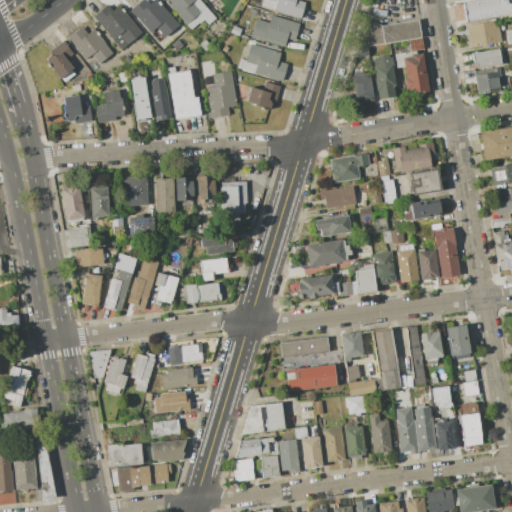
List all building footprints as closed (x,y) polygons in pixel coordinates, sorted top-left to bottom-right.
[(131,10),(142,0),(146,0),(150,4),(154,0),(157,0),(178,24),(164,36),(156,27),(149,32),(131,10)] [(201,0),(217,18),(208,25),(203,20),(191,31),(171,7),(169,9),(160,0),(201,0)] [(296,0),(304,2),(299,18),(260,6),(261,0),(296,0)] [(462,2),(474,0),(511,0),(511,14),(489,18),(490,20),(483,21),(483,19),(465,22),(462,2)] [(93,16),(107,4),(112,10),(119,4),(143,32),(121,50),(93,16)] [(270,15),(299,24),(294,40),(286,38),(283,47),(250,37),(256,19),(268,22),(270,15)] [(380,26),(417,19),(420,36),(383,42),(380,26)] [(380,26),(383,42),(358,47),(366,20),(380,26)] [(465,26),(497,21),(500,42),(469,47),(465,26)] [(232,25),(241,28),(238,36),(229,33),(232,25)] [(67,37),(80,27),(86,34),(93,29),(111,53),(98,63),(91,55),(84,60),(67,37)] [(176,37),(185,29),(197,44),(188,51),(183,45),(176,51),(170,44),(177,38),(176,37)] [(408,40),(421,38),(423,49),(410,50),(408,40)] [(199,44),(205,39),(210,46),(204,51),(199,44)] [(48,51),(62,41),(73,55),(66,60),(72,69),(71,70),(74,75),(64,82),(60,77),(59,79),(44,59),(51,54),(48,51)] [(250,43),(280,52),(277,61),(286,64),(281,81),(236,67),(239,58),(245,60),(250,43)] [(471,53),(499,49),(502,64),(476,68),(476,64),(473,64),(471,53)] [(422,52),(428,91),(408,94),(407,89),(404,90),(403,78),(406,78),(404,67),(396,68),(393,53),(415,50),(415,53),(422,52)] [(372,68),(374,68),(372,56),(390,53),(390,57),(392,57),(393,64),(391,65),(395,85),(392,86),(394,96),(377,98),(372,68)] [(124,59),(128,56),(132,61),(128,64),(124,59)] [(473,71),(499,67),(501,82),(497,82),(499,91),(476,95),(473,71)] [(167,74),(188,70),(193,98),(196,97),(199,115),(174,119),(167,74)] [(118,72),(125,71),(126,81),(119,82),(118,72)] [(202,77),(212,75),(211,74),(230,71),(235,106),(228,107),(229,114),(210,117),(209,112),(207,112),(202,77)] [(352,73),(362,71),(363,77),(370,76),(374,100),(372,101),(372,102),(366,103),(367,104),(360,105),(360,103),(357,103),(352,73)] [(149,117),(142,76),(127,79),(134,120),(149,117)] [(168,118),(162,77),(147,79),(154,120),(168,118)] [(264,82),(279,86),(275,102),(271,101),(268,110),(264,109),(263,110),(260,109),(260,108),(252,105),(253,103),(246,101),(250,87),(261,90),(264,82)] [(70,86),(79,84),(80,90),(71,92),(70,86)] [(101,92),(119,89),(123,115),(115,116),(115,120),(97,123),(95,106),(103,105),(101,92)] [(62,97),(78,94),(80,106),(88,105),(91,121),(74,123),(74,120),(64,122),(62,105),(64,105),(62,97)] [(242,124),(263,124),(268,110),(271,101),(275,102),(277,103),(279,98),(293,102),(284,129),(282,130),(242,132),(242,124)] [(477,132),(511,126),(511,155),(482,160),(477,132)] [(391,149),(395,170),(429,165),(426,143),(391,149)] [(329,159),(333,182),(358,177),(356,167),(370,164),(367,153),(329,159)] [(375,161),(387,159),(390,175),(387,175),(379,176),(378,177),(375,161)] [(511,182),(492,185),(489,167),(511,163),(511,182)] [(408,172),(410,181),(415,180),(417,185),(411,186),(412,194),(440,190),(437,168),(408,172)] [(120,177),(147,175),(149,205),(122,207),(120,177)] [(387,175),(388,180),(391,179),(395,203),(383,204),(379,176),(387,175)] [(175,183),(179,182),(179,177),(194,176),(195,200),(183,201),(183,199),(175,199),(175,183)] [(196,176),(214,176),(215,200),(197,201),(196,176)] [(154,179),(173,178),(174,212),(155,213),(154,179)] [(219,178),(233,178),(233,182),(245,181),(246,202),(244,202),(244,213),(238,213),(238,220),(226,221),(225,209),(219,209),(218,187),(219,186),(219,178)] [(319,190),(319,199),(322,199),(325,209),(355,203),(352,184),(319,190)] [(60,189),(78,186),(83,217),(82,217),(82,220),(67,223),(67,220),(65,220),(60,189)] [(492,192),(503,190),(503,188),(511,186),(511,213),(495,216),(492,192)] [(88,187),(107,187),(108,216),(97,217),(97,220),(91,220),(90,217),(89,217),(88,187)] [(372,195),(379,194),(381,203),(373,204),(372,195)] [(409,203),(410,211),(403,213),(404,220),(441,214),(438,198),(409,203)] [(357,208),(369,206),(372,222),(359,224),(357,208)] [(110,214),(121,213),(123,234),(112,235),(110,214)] [(128,218),(134,217),(134,215),(142,214),(142,217),(153,217),(153,234),(129,235),(128,218)] [(313,220),(314,230),(318,229),(319,236),(349,232),(346,215),(313,220)] [(372,219),(384,217),(385,225),(386,230),(381,231),(374,232),(372,219)] [(490,220),(509,217),(510,225),(491,228),(490,220)] [(441,276),(459,273),(451,227),(445,228),(445,227),(441,227),(440,222),(429,224),(430,231),(432,231),(441,276)] [(385,225),(400,223),(403,242),(388,244),(388,242),(386,230),(385,225)] [(67,228),(79,227),(79,225),(90,224),(92,245),(69,248),(67,228)] [(492,232),(504,230),(506,241),(511,240),(511,265),(510,266),(510,268),(498,270),(497,265),(496,265),(493,245),(494,245),(492,232)] [(199,237),(223,235),(224,239),(232,239),(232,242),(235,242),(236,248),(232,248),(233,252),(205,254),(204,247),(200,247),(199,237)] [(304,245),(307,266),(346,260),(345,255),(354,254),(352,237),(346,238),(346,241),(343,241),(343,240),(341,240),(341,239),(304,245)] [(394,251),(399,282),(418,280),(412,244),(397,246),(398,251),(394,251)] [(74,249),(101,246),(103,264),(75,267),(74,249)] [(416,251),(420,279),(438,277),(434,249),(416,251)] [(376,284),(394,281),(389,251),(371,254),(376,284)] [(117,253),(136,258),(120,313),(102,308),(110,277),(114,278),(117,269),(113,268),(117,253)] [(143,258),(158,262),(144,312),(132,308),(133,305),(130,304),(126,303),(133,277),(137,278),(143,258)] [(199,260),(225,258),(225,260),(227,260),(228,267),(225,267),(226,272),(213,274),(213,280),(201,281),(199,260)] [(353,271),(356,293),(374,291),(371,264),(362,265),(363,269),(353,271)] [(157,272),(178,278),(170,304),(155,299),(159,285),(154,284),(157,272)] [(84,277),(87,277),(87,274),(99,275),(99,279),(101,279),(97,306),(81,303),(84,277)] [(330,276),(333,294),(298,299),(295,279),(330,276)] [(350,282),(337,283),(339,296),(352,294),(350,282)] [(184,285),(194,284),(194,285),(217,283),(218,293),(220,293),(220,300),(186,303),(184,285)] [(0,309),(9,309),(10,328),(0,328),(0,309)] [(445,326),(448,359),(467,357),(465,325),(445,326)] [(404,327),(416,326),(425,384),(413,386),(404,327)] [(371,332),(390,329),(399,388),(349,396),(347,382),(359,381),(378,378),(371,332)] [(340,335),(353,333),(353,331),(359,330),(363,356),(343,359),(340,335)] [(419,334),(438,331),(443,359),(426,362),(425,358),(422,359),(419,334)] [(327,352),(281,357),(279,341),(325,335),(327,352)] [(200,343),(202,360),(180,362),(180,364),(169,365),(167,347),(200,343)] [(89,352),(109,349),(101,377),(94,378),(89,352)] [(306,365),(341,362),(340,351),(305,355),(306,365)] [(136,354),(144,356),(145,352),(154,355),(153,358),(154,359),(144,393),(134,390),(135,384),(132,383),(134,378),(129,377),(136,354)] [(103,382),(110,357),(118,359),(118,357),(125,359),(121,374),(126,376),(122,388),(119,387),(117,396),(103,392),(106,383),(103,382)] [(283,370),(333,364),(336,386),(286,392),(283,370)] [(452,367),(473,364),(476,380),(461,382),(454,383),(452,367)] [(347,382),(344,367),(357,365),(359,381),(347,382)] [(12,366),(30,371),(27,382),(25,382),(24,387),(27,388),(24,399),(21,398),(18,408),(10,406),(11,400),(10,400),(9,402),(2,400),(4,391),(5,391),(12,366)] [(165,369),(190,367),(191,374),(195,374),(196,385),(161,388),(160,374),(166,373),(165,369)] [(476,380),(478,394),(463,396),(461,382),(476,380)] [(431,387),(447,385),(450,407),(441,408),(441,406),(436,407),(435,402),(433,402),(431,387)] [(158,393),(183,391),(184,399),(187,398),(189,410),(154,413),(153,398),(158,397),(158,393)] [(343,398),(361,395),(363,405),(364,405),(364,412),(359,413),(359,415),(355,416),(354,414),(348,414),(347,407),(345,408),(343,398)] [(313,401),(320,400),(321,413),(314,414),(313,401)] [(280,402),(284,429),(241,434),(249,406),(280,402)] [(481,443),(472,445),(473,449),(463,450),(457,405),(475,403),(481,443)] [(2,414),(22,412),(22,410),(35,408),(38,430),(4,434),(4,430),(1,430),(0,421),(3,421),(2,414)] [(395,422),(405,421),(403,409),(410,408),(412,420),(413,420),(417,453),(409,454),(409,452),(398,453),(395,422)] [(367,414),(378,413),(379,421),(387,420),(391,454),(381,455),(381,453),(371,454),(367,414)] [(126,420),(142,418),(142,424),(126,426),(126,420)] [(414,420),(432,418),(435,449),(417,451),(414,420)] [(152,422),(178,419),(179,435),(150,438),(150,430),(153,430),(152,422)] [(433,423),(440,422),(440,420),(444,419),(445,422),(450,421),(453,448),(436,450),(433,423)] [(343,428),(362,426),(366,458),(350,460),(350,457),(346,457),(343,428)] [(322,429),(340,427),(344,459),(326,461),(322,429)] [(299,439),(317,437),(321,466),(314,467),(309,467),(303,468),(299,439)] [(239,442),(271,438),(272,442),(266,443),(268,453),(260,454),(260,455),(234,458),(239,442)] [(53,497),(44,439),(32,441),(41,499),(53,497)] [(150,443),(185,439),(182,452),(183,452),(182,454),(181,460),(158,462),(158,460),(151,461),(150,443)] [(295,439),(299,472),(289,473),(289,469),(280,470),(276,442),(295,439)] [(142,464),(108,467),(105,444),(121,443),(121,445),(140,444),(142,464)] [(15,490),(11,454),(33,452),(36,487),(15,490)] [(0,455),(8,455),(9,470),(11,470),(13,490),(0,491),(0,455)] [(259,458),(276,455),(278,476),(259,478),(258,469),(261,469),(259,458)] [(234,461),(251,458),(254,479),(234,482),(233,471),(236,470),(234,461)] [(128,468),(138,467),(138,466),(169,463),(170,474),(166,474),(167,482),(161,482),(162,486),(130,489),(128,469),(128,468)] [(116,470),(128,469),(130,489),(118,490),(116,470)] [(457,511),(454,489),(490,484),(491,492),(494,491),(495,499),(492,500),(493,509),(472,511),(457,511)] [(427,511),(424,493),(431,492),(431,489),(443,488),(444,490),(451,489),(453,509),(443,510),(443,511),(427,511)] [(404,511),(403,500),(423,497),(425,511),(404,511)] [(354,501),(364,500),(365,505),(373,504),(374,511),(354,511),(354,507),(355,507),(354,501)] [(378,511),(377,503),(383,502),(383,505),(388,504),(388,502),(396,501),(397,511),(378,511)]
